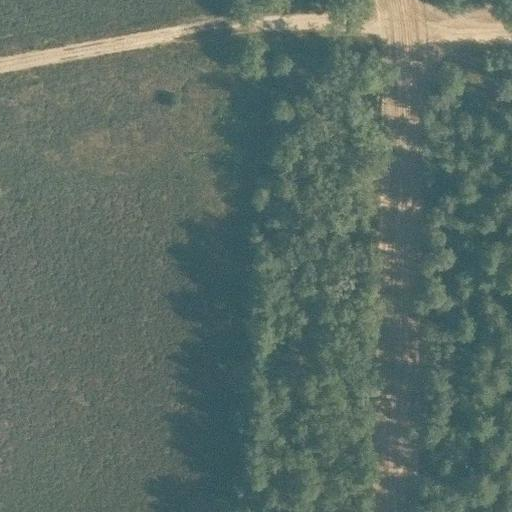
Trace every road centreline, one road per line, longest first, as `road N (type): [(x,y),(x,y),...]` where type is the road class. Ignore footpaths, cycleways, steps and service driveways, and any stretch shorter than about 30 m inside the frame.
road 1 (track): [(419,0),(398,377),(404,511)]
road 2 (track): [(0,55),(341,0)]
